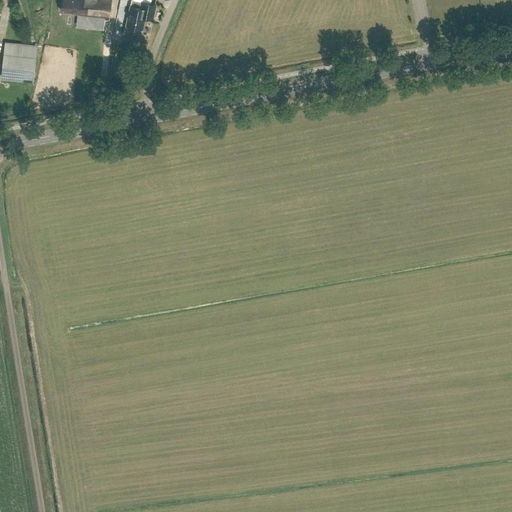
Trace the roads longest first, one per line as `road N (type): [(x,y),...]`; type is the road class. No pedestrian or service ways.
road 1 (secondary): [(511,50),(147,116)]
road 2 (unclassified): [(41,511),(0,256)]
road 3 (secondary): [(147,116),(0,145)]
road 4 (unclassified): [(147,116),(153,52),(174,0)]
